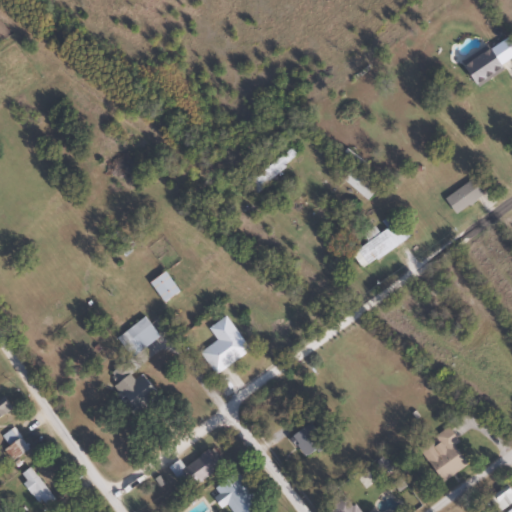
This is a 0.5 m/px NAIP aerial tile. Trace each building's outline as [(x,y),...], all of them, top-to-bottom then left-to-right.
[(252,180),(259,188),(295,155),(287,147),(252,180)] [(442,200),(453,216),(481,196),(469,180),(442,200)] [(360,270),(409,237),(393,213),(380,221),(385,229),(349,253),(360,270)] [(148,281),(159,303),(177,294),(166,273),(148,281)] [(156,334),(139,317),(115,341),(132,358),(156,334)] [(247,352),(224,317),(207,328),(216,341),(199,352),(213,374),(247,352)] [(110,386),(129,413),(153,396),(139,375),(131,381),(121,368),(111,375),(115,382),(110,386)] [(0,418),(10,410),(0,397),(0,418)] [(289,432),(295,456),(318,449),(312,426),(289,432)] [(416,448),(439,483),(465,466),(452,446),(458,443),(447,427),(416,448)] [(0,436),(0,439),(13,460),(27,451),(13,429),(0,436)] [(178,472),(190,488),(219,467),(207,450),(178,472)] [(16,478),(41,509),(53,499),(28,468),(16,478)] [(213,488),(229,511),(247,511),(255,507),(233,475),(213,488)] [(478,511),(498,511),(511,504),(511,493),(508,487),(475,506),(478,511)] [(356,511),(345,495),(327,508),(330,511),(356,511)]
